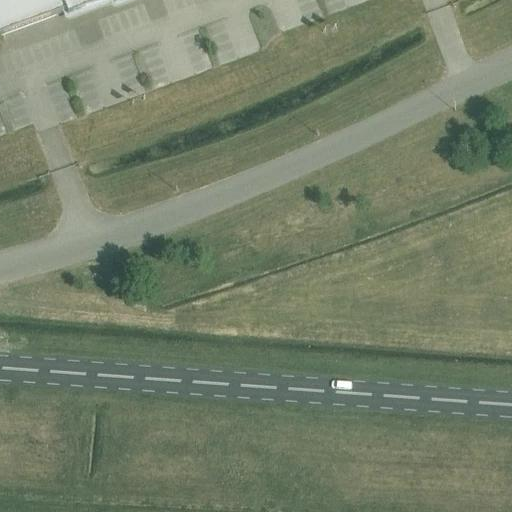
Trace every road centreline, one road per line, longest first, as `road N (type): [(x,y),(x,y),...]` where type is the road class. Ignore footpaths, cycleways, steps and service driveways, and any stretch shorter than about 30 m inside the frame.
road 1 (unclassified): [(0,270),(227,193),(511,63)]
road 2 (secondary): [(0,367),(398,397)]
